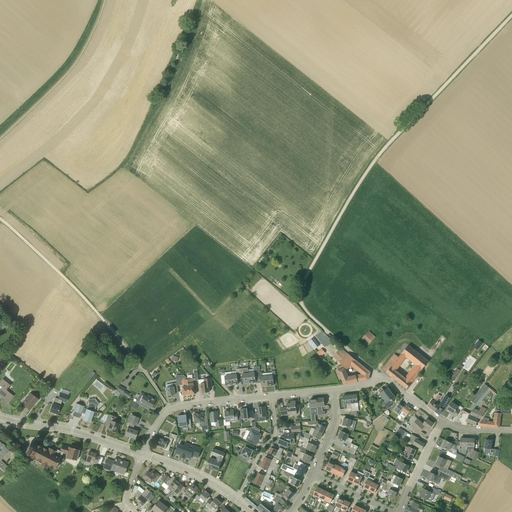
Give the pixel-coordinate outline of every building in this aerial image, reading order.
[(370,343),(373,340),(366,334),(364,337),(370,343)] [(477,350),(483,343),(478,340),(473,347),(477,350)] [(399,357),(394,354),(382,369),(407,389),(428,362),(408,345),(399,357)] [(344,385),(368,380),(370,373),(370,372),(347,354),(338,361),(342,365),(337,367),(338,369),(344,384),(344,385)] [(248,370),(250,383),(256,383),(255,378),(258,378),(257,370),(257,367),(257,366),(253,367),(254,370),(248,370)] [(456,377),(460,371),(460,370),(462,368),(459,366),(457,368),(452,375),(456,377)] [(250,383),(248,370),(243,371),(243,369),(239,369),(240,374),(243,374),(244,384),(250,383)] [(261,378),(262,387),(268,386),(267,376),(261,377),(261,372),(260,372),(260,369),(257,370),(258,378),(261,378)] [(274,386),(273,381),(276,381),(275,372),(275,369),(272,369),(272,373),(272,376),(267,376),(268,386),(274,386)] [(451,380),(453,381),(456,377),(452,375),(450,373),(447,377),(451,380)] [(209,392),(208,386),(212,386),(211,378),(204,379),(205,383),(201,384),(202,393),(205,393),(206,394),(207,393),(209,392)] [(6,390),(10,385),(2,379),(0,382),(0,395),(8,403),(13,396),(6,390)] [(189,395),(188,380),(183,380),(182,379),(177,379),(177,386),(183,385),(184,391),(182,391),(183,395),(185,395),(189,395)] [(193,380),(195,380),(195,379),(188,380),(189,395),(194,394),(196,393),(195,389),(194,389),(193,380)] [(179,392),(177,383),(173,384),(174,387),(166,388),(168,396),(175,395),(175,393),(179,392)] [(128,396),(129,394),(124,391),(125,389),(119,386),(116,391),(119,393),(121,394),(129,399),(130,397),(128,396)] [(475,403),(487,389),(483,386),(471,400),(475,403)] [(395,397),(388,388),(384,391),(382,388),(378,391),(380,393),(386,402),(383,404),(387,409),(390,406),(389,405),(394,402),(392,399),(395,397)] [(151,408),(155,400),(147,396),(141,392),(135,403),(148,410),(150,407),(151,408)] [(57,415),(60,407),(62,400),(66,402),(68,396),(60,393),(58,399),(54,398),(52,404),(50,412),(57,415)] [(29,410),(38,400),(30,394),(24,401),(25,402),(25,403),(23,405),(29,410)] [(352,412),(350,395),(343,396),(344,404),(347,404),(347,409),(344,409),(345,412),(352,412)] [(358,403),(357,395),(350,395),(352,412),(358,411),(358,408),(355,408),(355,403),(358,403)] [(437,405),(439,403),(438,402),(441,397),(438,395),(434,401),(432,400),(428,406),(430,407),(433,410),(437,405)] [(440,414),(450,398),(446,395),(438,406),(437,405),(433,410),(435,411),(440,414)] [(325,406),(324,398),(317,399),(318,415),(325,414),(325,411),(322,411),(322,406),(325,406)] [(318,415),(317,399),(310,400),(311,408),(314,407),(314,412),(311,413),(312,418),(315,417),(315,415),(318,415)] [(296,414),(295,401),(291,402),(291,404),(287,404),(288,407),(281,408),(281,416),(288,415),(288,412),(292,411),(292,415),(296,414)] [(460,410),(457,409),(458,407),(452,402),(447,409),(452,413),(451,415),(455,417),(460,410)] [(511,408),(511,402),(511,408),(502,407),(501,413),(500,413),(500,420),(504,421),(504,423),(504,427),(511,427),(511,419),(510,419),(511,414),(510,414),(511,408)] [(96,418),(98,413),(94,412),(96,407),(93,403),(89,404),(87,410),(84,409),(85,407),(76,404),(73,411),(81,414),(82,413),(85,414),(83,420),(90,423),(92,416),(96,418)] [(407,414),(411,409),(405,405),(403,408),(402,407),(402,406),(399,404),(394,411),(398,414),(398,413),(399,415),(400,413),(405,417),(407,414)] [(481,418),(484,413),(486,409),(481,406),(479,411),(475,409),(471,414),(470,414),(469,415),(466,422),(476,425),(478,419),(479,419),(481,418)] [(266,417),(265,407),(258,407),(258,414),(254,414),(255,422),(259,422),(259,420),(260,420),(261,417),(266,417)] [(254,418),(253,411),(248,411),(247,408),(240,409),(241,419),(248,419),(248,418),(254,418)] [(238,421),(237,413),(234,413),(233,410),(225,411),(226,422),(238,421)] [(218,420),(217,412),(210,413),(211,423),(211,422),(212,426),(214,426),(215,426),(216,426),(216,427),(223,426),(222,420),(218,420)] [(208,426),(207,416),(203,416),(203,413),(194,414),(195,424),(199,423),(200,427),(208,426)] [(500,420),(500,413),(494,413),(493,421),(492,421),(492,422),(491,422),(491,427),(491,428),(499,428),(500,420)] [(114,423),(116,418),(104,414),(98,422),(98,423),(108,426),(107,429),(116,433),(119,424),(114,423)] [(139,418),(131,415),(128,423),(129,423),(126,431),(125,436),(135,439),(138,432),(133,430),(134,425),(136,426),(139,418)] [(187,418),(186,415),(178,416),(179,427),(187,426),(187,428),(191,428),(190,418),(187,418)] [(489,422),(489,418),(484,417),(478,426),(485,427),(491,427),(491,422),(489,422)] [(354,424),(354,421),(344,418),(342,425),(348,427),(348,430),(354,431),(354,429),(349,427),(351,423),(354,424)] [(429,429),(433,424),(427,419),(424,423),(421,421),(420,422),(417,419),(411,425),(419,432),(425,426),(429,429)] [(301,431),(300,422),(296,423),(296,427),(291,428),(291,432),(301,431)] [(318,424),(315,430),(322,433),(325,427),(318,424)] [(255,427),(252,428),(247,428),(246,430),(250,432),(246,440),(256,445),(258,441),(257,441),(258,438),(259,439),(261,435),(258,434),(260,430),(255,427)] [(311,428),(309,434),(312,435),(312,436),(320,439),(322,433),(315,430),(311,428)] [(404,439),(408,433),(405,432),(406,432),(399,428),(396,434),(401,437),(404,439)] [(353,440),(347,437),(348,434),(341,431),(338,438),(351,443),(351,444),(351,443),(353,440)] [(291,444),(291,439),(294,440),(294,434),(284,433),(284,437),(281,437),(277,444),(287,448),(289,444),(291,444)] [(422,450),(425,445),(417,441),(418,439),(411,434),(409,438),(410,439),(409,442),(422,450)] [(169,450),(171,445),(172,440),(169,439),(170,438),(165,436),(164,440),(160,439),(158,447),(165,449),(166,449),(169,450)] [(306,449),(314,453),(317,446),(309,443),(308,443),(309,440),(303,438),(301,436),(300,439),(299,439),(305,441),(302,447),(301,447),(300,449),(305,451),(306,449)] [(467,450),(468,439),(460,438),(460,442),(457,442),(457,449),(467,450)] [(457,456),(457,450),(450,447),(452,444),(445,440),(442,447),(448,450),(446,455),(455,459),(456,456),(457,456)] [(493,441),(486,440),(484,448),(484,452),(493,453),(493,456),(499,457),(499,450),(497,450),(491,449),(493,441)] [(5,446),(2,444),(1,443),(0,441),(0,460),(1,461),(9,452),(6,448),(5,446)] [(59,460),(63,453),(59,452),(60,451),(57,450),(56,452),(49,448),(48,449),(43,447),(43,448),(31,442),(24,455),(36,461),(36,462),(41,464),(40,466),(47,470),(49,467),(50,466),(55,468),(56,467),(59,466),(60,463),(59,460)] [(198,458),(201,449),(195,447),(193,450),(188,448),(190,445),(185,443),(184,447),(178,445),(175,453),(181,455),(180,457),(185,458),(185,457),(191,459),(192,455),(198,458)] [(76,461),(79,450),(61,445),(60,451),(59,452),(63,453),(67,454),(66,458),(76,461)] [(414,456),(416,450),(406,445),(404,447),(408,449),(407,452),(414,456)] [(249,459),(253,451),(245,447),(244,449),(242,448),(240,452),(242,453),(241,455),(238,454),(237,458),(245,461),(246,458),(249,459)] [(280,461),(283,456),(281,455),(283,449),(280,448),(278,451),(271,448),(269,453),(274,455),(273,458),(277,459),(280,461)] [(218,471),(225,453),(213,449),(211,454),(216,456),(214,459),(210,457),(208,463),(206,468),(211,470),(211,468),(218,471)] [(309,464),(312,457),(310,456),(310,454),(305,451),(300,449),(301,450),(299,455),(298,455),(297,457),(292,455),(291,458),(298,461),(299,458),(303,460),(302,461),(309,464)] [(480,453),(473,450),(470,457),(476,460),(477,459),(479,460),(480,458),(478,457),(480,453)] [(96,467),(98,461),(99,461),(99,460),(99,459),(99,458),(96,457),(97,454),(89,452),(85,462),(89,463),(89,465),(96,467)] [(401,456),(411,461),(414,456),(407,452),(405,455),(402,453),(401,456)] [(275,463),(277,459),(273,458),(272,460),(265,457),(263,462),(278,469),(280,465),(275,463)] [(438,471),(451,476),(453,472),(448,469),(451,462),(446,460),(439,457),(436,464),(440,466),(438,471)] [(124,475),(128,463),(115,458),(114,462),(107,459),(103,468),(111,471),(111,470),(124,475)] [(278,469),(263,462),(261,467),(268,471),(267,473),(270,475),(272,471),(277,473),(278,469)] [(331,472),(335,464),(329,462),(325,469),(331,472)] [(346,469),(347,468),(348,465),(345,463),(343,462),(340,467),(337,475),(342,478),(346,470),(346,469)] [(409,466),(402,463),(400,462),(398,465),(396,465),(395,467),(389,464),(387,467),(395,471),(396,468),(406,473),(409,466)] [(303,476),(307,469),(297,464),(295,469),(288,466),(283,464),(281,469),(285,471),(294,475),(296,472),(303,476)] [(337,475),(340,467),(335,464),(331,472),(337,475)] [(154,482),(159,476),(152,471),(150,473),(148,472),(143,478),(150,483),(152,481),(154,482)] [(298,487),(301,481),(293,477),(293,478),(292,477),(294,475),(285,471),(284,474),(291,477),(290,479),(292,480),(290,484),(298,487)] [(449,480),(451,477),(438,471),(437,474),(436,475),(436,476),(440,477),(447,481),(448,479),(449,480)] [(353,483),(357,475),(351,472),(347,480),(353,483)] [(426,479),(433,482),(437,484),(440,477),(436,476),(436,475),(430,472),(426,479)] [(268,479),(270,475),(267,473),(265,476),(258,473),(256,478),(271,485),(273,481),(268,479)] [(359,486),(362,478),(357,475),(353,483),(359,486)] [(388,480),(387,481),(386,484),(393,487),(394,483),(399,486),(403,479),(394,475),(390,482),(388,480)] [(168,494),(178,482),(174,479),(175,478),(173,476),(170,479),(168,478),(165,482),(164,483),(169,487),(164,492),(168,494)] [(271,485),(256,478),(254,483),(261,486),(260,489),(263,491),(265,486),(270,488),(271,485)] [(369,491),(373,483),(367,480),(363,488),(369,491)] [(171,497),(173,494),(175,492),(180,495),(182,492),(185,488),(183,486),(184,485),(182,484),(181,485),(178,482),(168,494),(171,497)] [(391,490),(393,487),(386,484),(382,482),(381,485),(379,488),(382,490),(388,493),(387,496),(393,499),(396,493),(391,490)] [(375,493),(379,485),(373,483),(369,491),(375,493)] [(192,496),(198,489),(193,484),(189,489),(186,487),(186,488),(185,488),(182,492),(185,494),(187,491),(192,496)] [(135,496),(138,498),(136,501),(139,504),(150,491),(146,488),(142,494),(137,490),(138,487),(135,486),(133,491),(136,494),(135,495),(136,496),(135,496)] [(290,500),(294,494),(291,492),(293,490),(288,486),(286,488),(289,490),(284,496),(290,500)] [(319,498),(323,490),(317,487),(313,495),(316,496),(319,498)] [(431,502),(435,494),(439,495),(441,492),(433,488),(431,493),(424,489),(420,496),(431,502)] [(205,502),(210,495),(205,490),(202,494),(199,492),(194,498),(198,501),(200,498),(205,502)] [(325,500),(328,492),(323,490),(319,498),(325,500)] [(149,499),(153,493),(150,491),(139,504),(143,507),(142,508),(144,509),(145,509),(147,510),(152,504),(150,502),(151,501),(149,499)] [(331,503),(334,495),(328,492),(325,500),(323,504),(326,505),(327,502),(331,503)] [(450,502),(452,497),(446,494),(443,499),(450,502)] [(335,505),(335,506),(341,508),(345,500),(339,497),(335,505)] [(214,511),(216,510),(222,503),(216,498),(213,502),(210,500),(206,505),(213,511),(214,511)] [(165,511),(168,508),(159,500),(150,511),(149,511),(154,511),(155,511),(165,511)] [(346,511),(350,503),(345,500),(341,508),(346,511)] [(272,511),(261,503),(257,508),(261,511),(276,511),(281,506),(277,503),(275,506),(276,506),(272,511)]
